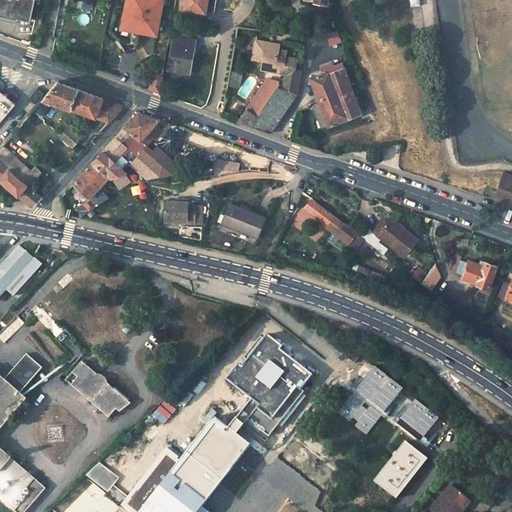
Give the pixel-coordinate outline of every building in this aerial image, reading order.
[(7,16),(18,18),(30,21),(35,0),(0,0),(0,15),(7,18),(7,16)] [(164,0),(129,0),(124,29),(158,36),(164,0)] [(6,22),(16,24),(18,18),(7,16),(7,18),(6,22)] [(194,27),(178,24),(176,34),(192,37),(194,27)] [(179,63),(190,65),(194,39),(175,36),(170,66),(178,67),(179,63)] [(258,40),(254,60),(265,62),(265,66),(282,69),(284,68),(287,69),(286,74),(284,86),(298,95),(302,70),(297,69),(299,58),(288,57),(286,52),(286,49),(280,48),(281,44),(258,40)] [(342,61),(325,68),(326,72),(310,78),(320,103),(328,125),(362,113),(342,61)] [(163,74),(155,72),(153,88),(161,91),(163,74)] [(234,73),(231,87),(240,89),(243,74),(234,73)] [(269,76),(248,106),(261,113),(280,84),(281,78),(269,76)] [(119,103),(57,80),(44,97),(107,122),(121,107),(119,103)] [(284,86),(280,84),(261,113),(253,126),(271,133),(298,95),(284,86)] [(0,123),(19,100),(0,85),(0,123)] [(44,93),(38,88),(29,99),(35,104),(44,93)] [(64,108),(42,99),(33,110),(49,124),(64,108)] [(320,103),(313,106),(321,128),(328,125),(320,103)] [(261,113),(248,106),(239,120),(253,126),(261,113)] [(125,145),(159,175),(171,173),(172,160),(157,147),(153,151),(147,145),(140,139),(155,123),(158,126),(162,122),(161,118),(139,110),(93,160),(109,175),(113,176),(123,175),(125,172),(110,157),(118,148),(120,150),(125,145)] [(83,132),(71,121),(60,134),(72,145),(83,132)] [(158,126),(155,123),(140,139),(147,145),(162,129),(158,126)] [(7,148),(4,145),(0,149),(0,161),(26,184),(39,169),(33,164),(30,168),(14,155),(11,159),(3,152),(7,148)] [(109,175),(93,160),(72,183),(88,196),(82,203),(91,210),(96,204),(94,203),(98,199),(92,194),(109,175)] [(26,184),(0,161),(0,179),(32,207),(41,196),(26,184)] [(511,174),(501,171),(495,192),(494,197),(511,201),(511,174)] [(321,177),(310,173),(308,179),(318,183),(321,177)] [(334,216),(312,199),(306,208),(327,224),(334,216)] [(188,201),(166,202),(167,222),(189,220),(189,223),(196,224),(196,205),(188,205),(188,201)] [(267,219),(231,205),(223,224),(259,238),(267,219)] [(404,225),(391,215),(389,219),(401,228),(403,227),(404,225)] [(365,240),(334,216),(327,224),(326,226),(357,251),(365,240)] [(377,234),(389,219),(385,216),(373,231),(377,234)] [(377,234),(405,255),(418,238),(403,227),(401,228),(389,219),(377,234)] [(41,265),(18,245),(0,265),(0,297),(7,289),(15,296),(41,265)] [(463,277),(479,282),(478,285),(489,289),(497,266),(480,259),(478,263),(469,260),(469,262),(454,256),(449,269),(464,274),(463,277)] [(511,283),(511,285),(503,281),(499,295),(506,297),(505,301),(511,304),(511,283)] [(284,345),(267,332),(245,362),(242,360),(229,378),(252,395),(261,402),(259,404),(275,417),(300,384),(303,387),(314,372),(283,347),(284,345)] [(362,352),(350,342),(346,347),(342,351),(355,361),(362,352)] [(0,499),(13,511),(22,511),(44,489),(0,449),(0,426),(23,401),(16,395),(39,370),(23,356),(0,381),(0,380),(0,499)] [(95,376),(81,363),(64,382),(78,395),(80,392),(91,402),(89,405),(106,420),(114,411),(117,414),(129,407),(106,386),(104,388),(93,378),(95,376)] [(252,395),(230,424),(238,430),(259,404),(261,402),(252,395)] [(230,424),(217,414),(181,461),(151,498),(169,511),(197,511),(202,507),(252,442),(238,430),(230,424)] [(428,457),(405,438),(373,478),(396,497),(428,457)] [(208,511),(202,507),(197,511),(169,511),(151,498),(181,461),(165,448),(119,507),(125,511),(208,511)] [(452,485),(430,511),(431,511),(458,511),(457,510),(467,498),(452,485)] [(467,498),(457,510),(458,511),(464,511),(472,503),(467,498)]
